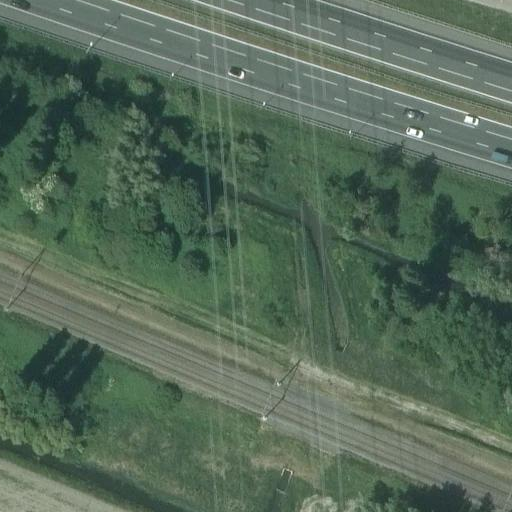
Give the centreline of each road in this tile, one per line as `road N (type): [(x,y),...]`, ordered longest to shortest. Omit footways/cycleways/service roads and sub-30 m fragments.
road 1 (track): [(511,450),(314,376),(0,240)]
road 2 (motorway): [(29,0),(511,155)]
road 3 (motorway): [(511,77),(269,0)]
